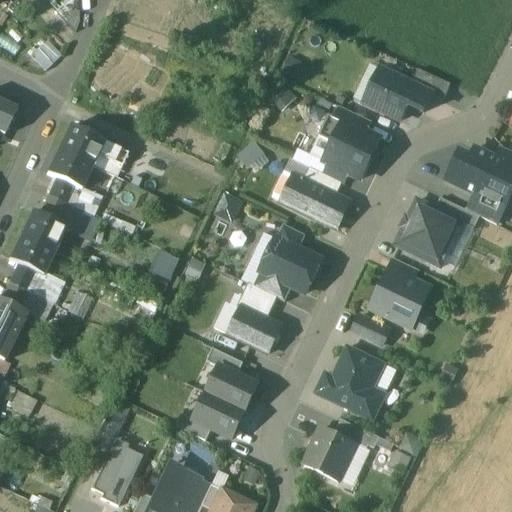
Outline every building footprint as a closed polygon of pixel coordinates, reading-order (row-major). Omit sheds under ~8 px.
[(60,58),(47,43),(39,49),(53,65),(60,58)] [(44,73),(52,66),(38,50),(30,57),(44,73)] [(411,87),(381,72),(364,106),(400,123),(408,108),(423,115),(432,98),(432,97),(411,87)] [(451,87),(418,72),(411,87),(432,97),(432,98),(443,103),(451,87)] [(15,112),(0,104),(0,134),(4,137),(15,112)] [(372,125),(339,110),(334,121),(334,122),(343,126),(343,125),(367,136),(372,125)] [(329,118),(319,139),(333,146),(343,126),(334,122),(334,121),(329,118)] [(367,136),(343,125),(343,126),(333,146),(324,164),(328,166),(349,177),(360,182),(379,142),(367,136)] [(103,145),(70,129),(58,153),(92,168),(97,157),(103,145)] [(127,156),(103,145),(97,157),(121,169),(127,156)] [(468,147),(451,184),(477,196),(505,209),(511,194),(511,167),(497,161),(468,147)] [(250,152),(241,159),(247,167),(256,159),(250,152)] [(511,156),(501,152),(497,161),(511,167),(511,156)] [(92,168),(58,153),(47,177),(73,189),(80,192),(92,168)] [(349,177),(328,166),(323,177),(325,178),(342,186),(344,187),(349,177)] [(304,182),(304,183),(320,191),(325,178),(323,177),(310,171),(304,182)] [(284,175),(272,200),(281,204),(293,179),(284,175)] [(302,182),(294,178),(281,204),(281,205),(336,232),(349,205),(320,191),(304,183),(304,182),(302,181),(302,182)] [(342,186),(325,178),(320,191),(336,198),(342,186)] [(73,189),(56,182),(48,200),(65,207),(73,189)] [(220,218),(238,223),(245,200),(227,194),(220,218)] [(505,209),(477,196),(469,215),(478,219),(497,227),(505,209)] [(65,207),(48,200),(39,218),(56,226),(65,207)] [(440,202),(436,212),(462,224),(474,229),(478,219),(469,215),(440,202)] [(436,212),(416,204),(395,251),(440,271),(462,224),(436,212)] [(39,218),(33,215),(21,239),(53,254),(65,230),(56,226),(39,218)] [(306,238),(283,227),(276,242),(299,252),(306,238)] [(53,254),(21,239),(10,263),(35,275),(42,278),(53,254)] [(299,252),(276,242),(269,256),(268,256),(267,258),(268,259),(261,274),(292,289),(306,296),(321,263),(299,252)] [(158,250),(149,271),(172,281),(181,260),(158,250)] [(201,269),(192,265),(187,276),(196,280),(201,269)] [(35,275),(19,267),(10,285),(26,293),(35,275)] [(430,291),(390,273),(373,310),(413,328),(430,291)] [(292,289),(261,274),(254,288),(254,289),(277,300),(285,304),(292,289)] [(26,293),(10,285),(2,303),(18,311),(26,293)] [(277,300),(254,289),(254,288),(248,286),(236,310),(240,312),(241,310),(267,322),(277,300)] [(2,303),(0,302),(0,332),(15,340),(27,316),(18,311),(2,303)] [(267,322),(241,310),(240,312),(228,337),(268,356),(281,329),(267,322)] [(354,337),(384,349),(391,331),(362,319),(354,337)] [(15,340),(0,332),(0,361),(4,363),(15,340)] [(397,370),(346,346),(333,373),(325,369),(313,393),(373,421),(397,370)] [(243,366),(213,351),(206,364),(219,370),(220,369),(238,378),(243,366)] [(238,378),(220,369),(219,370),(207,396),(245,414),(257,387),(238,378)] [(12,408),(30,418),(39,403),(21,393),(12,408)] [(245,414),(207,396),(194,422),(194,423),(212,432),(232,441),(245,414)] [(194,422),(182,416),(175,429),(206,444),(212,432),(194,423),(194,422)] [(342,422),(335,436),(357,447),(374,455),(381,442),(342,422)] [(335,436),(321,429),(302,467),(338,485),(357,447),(335,436)] [(128,448),(115,441),(91,492),(102,497),(100,501),(117,510),(142,459),(126,451),(128,448)] [(190,511),(203,485),(171,470),(149,511),(190,511)] [(252,511),(254,509),(225,495),(216,511),(252,511)]
